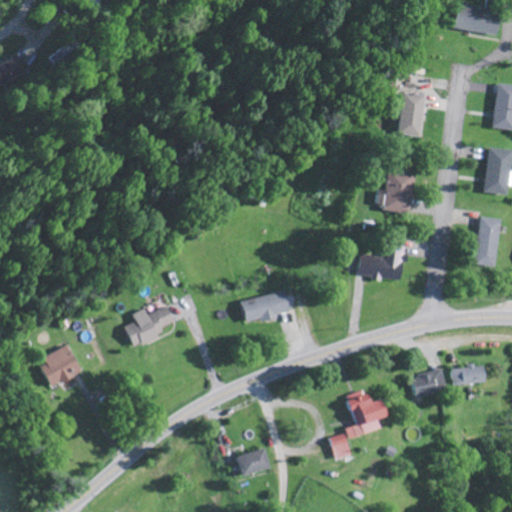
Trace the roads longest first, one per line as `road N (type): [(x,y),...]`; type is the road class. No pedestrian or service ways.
road 1 (secondary): [(64,511),(171,426),(243,386),(382,336),(511,318)]
road 2 (residential): [(427,325),(461,69)]
